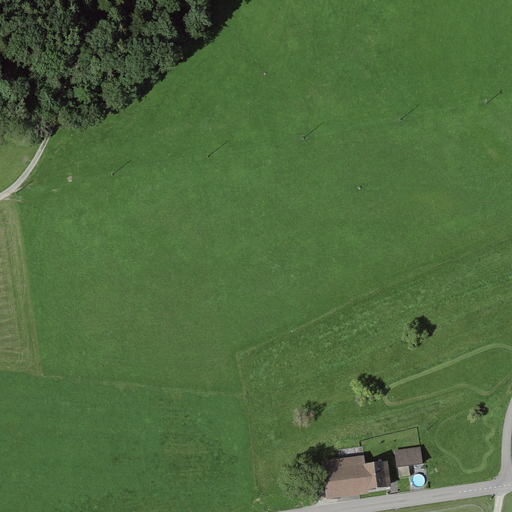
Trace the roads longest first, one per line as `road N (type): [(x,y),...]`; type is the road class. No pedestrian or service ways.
road 1 (track): [(96,0),(46,143),(11,196),(0,199)]
road 2 (tertiary): [(339,511),(504,488)]
